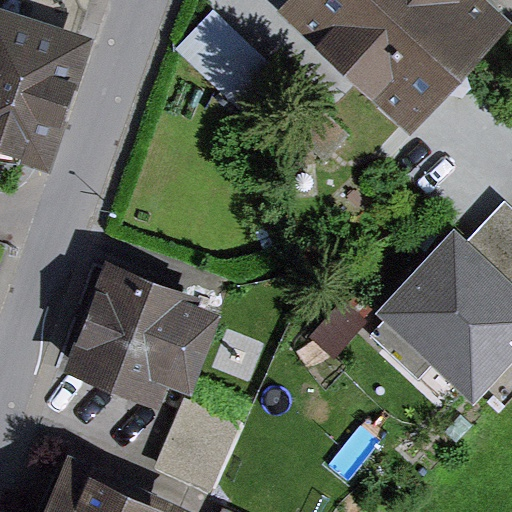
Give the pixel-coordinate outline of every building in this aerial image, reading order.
[(69,7),(45,0),(0,0),(0,166),(17,172),(69,7)] [(497,37),(456,0),(287,0),(275,14),(406,135),(497,37)] [(218,5),(183,43),(238,93),(273,55),(218,5)] [(511,324),(511,309),(436,236),(349,326),(433,407),(511,324)] [(208,319),(105,283),(69,387),(172,423),(208,319)] [(230,427),(188,410),(167,463),(209,479),(230,427)] [(148,511),(32,463),(11,511),(148,511)]
